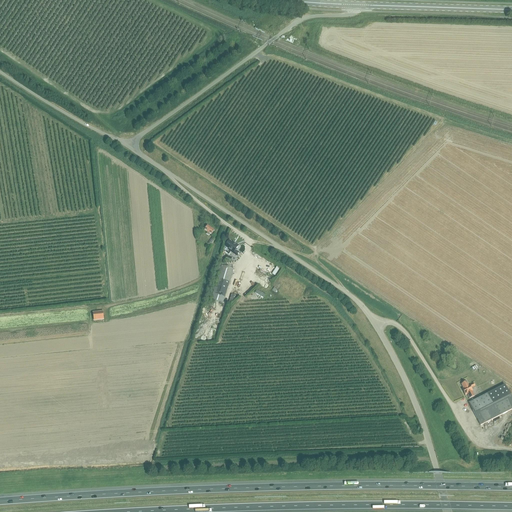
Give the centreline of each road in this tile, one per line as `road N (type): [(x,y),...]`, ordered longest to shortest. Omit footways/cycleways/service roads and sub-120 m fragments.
road 1 (motorway): [(511,487),(253,487),(0,502)]
road 2 (motorway): [(117,511),(511,507)]
road 3 (unclassified): [(128,147),(295,22),(349,14),(354,5)]
road 4 (unclassified): [(447,511),(415,403),(373,321)]
road 5 (unclassified): [(280,247),(128,147)]
road 6 (primary): [(511,9),(354,5)]
road 7 (unclassified): [(128,147),(0,74)]
road 8 (unclassified): [(373,321),(404,330),(455,409)]
